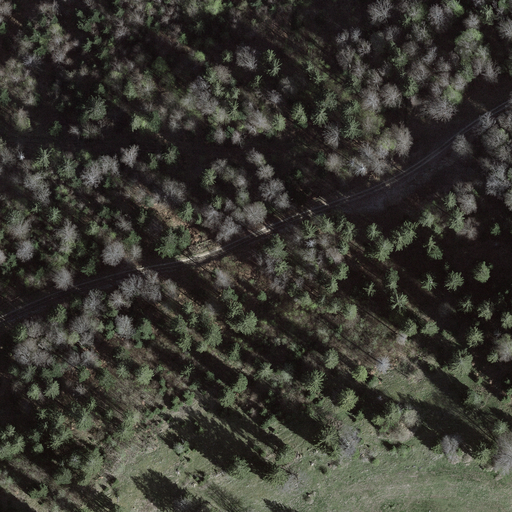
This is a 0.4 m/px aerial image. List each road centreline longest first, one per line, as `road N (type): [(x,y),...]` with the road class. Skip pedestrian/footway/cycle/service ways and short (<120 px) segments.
road 1 (track): [(0,318),(62,288),(236,243),(366,186),(417,155),(453,115),(511,89)]
road 2 (track): [(0,144),(268,150),(381,142),(453,115)]
